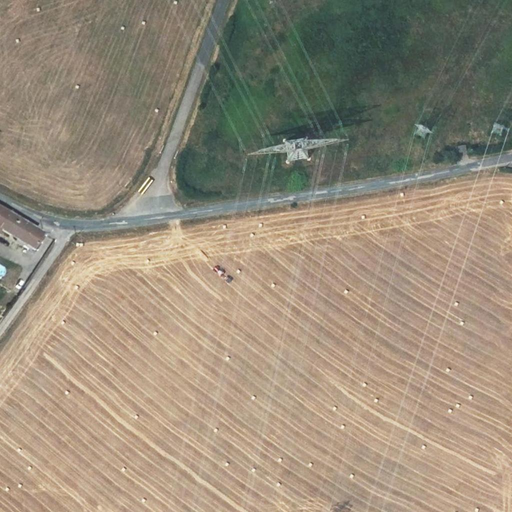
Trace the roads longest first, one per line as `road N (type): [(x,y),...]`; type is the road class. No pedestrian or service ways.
road 1 (unclassified): [(511,158),(146,225),(71,227)]
road 2 (unclassified): [(0,326),(71,227)]
